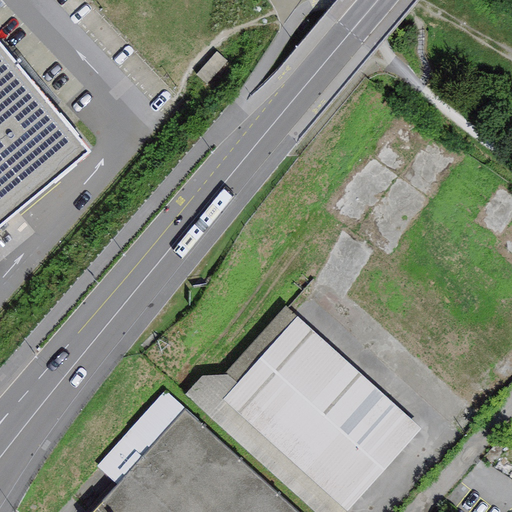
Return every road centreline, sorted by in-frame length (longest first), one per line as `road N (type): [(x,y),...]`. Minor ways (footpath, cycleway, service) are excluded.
road 1 (secondary): [(372,0),(28,419)]
road 2 (track): [(326,0),(423,83)]
